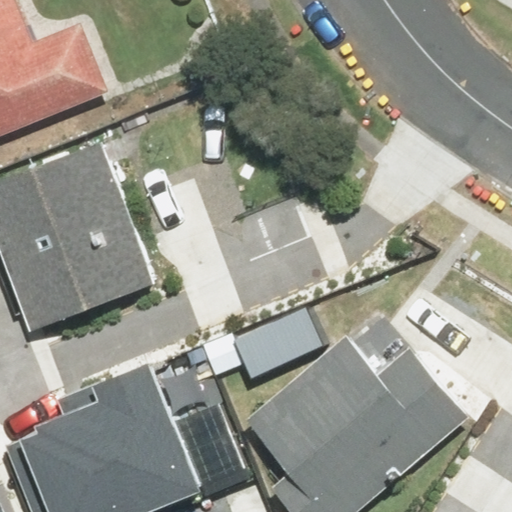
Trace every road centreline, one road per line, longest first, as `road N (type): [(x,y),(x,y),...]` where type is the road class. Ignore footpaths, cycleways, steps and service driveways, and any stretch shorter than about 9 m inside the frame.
road 1 (residential): [(473,88),(335,221),(0,371)]
road 2 (residential): [(473,88),(388,0)]
